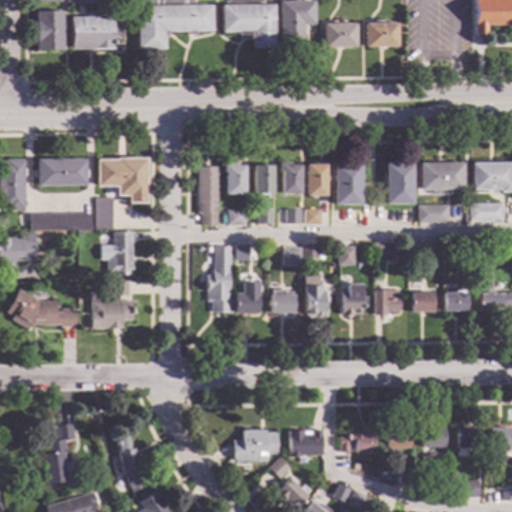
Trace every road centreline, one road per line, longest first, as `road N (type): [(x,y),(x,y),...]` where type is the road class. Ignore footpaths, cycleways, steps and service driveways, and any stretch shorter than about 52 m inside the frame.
road 1 (residential): [(511,374),(0,379)]
road 2 (secondary): [(0,114),(275,108)]
road 3 (residential): [(168,379),(167,111)]
road 4 (secondary): [(511,95),(331,97),(275,108)]
road 5 (secondary): [(275,108),(331,119),(511,118)]
road 6 (residential): [(224,511),(172,429),(168,379)]
